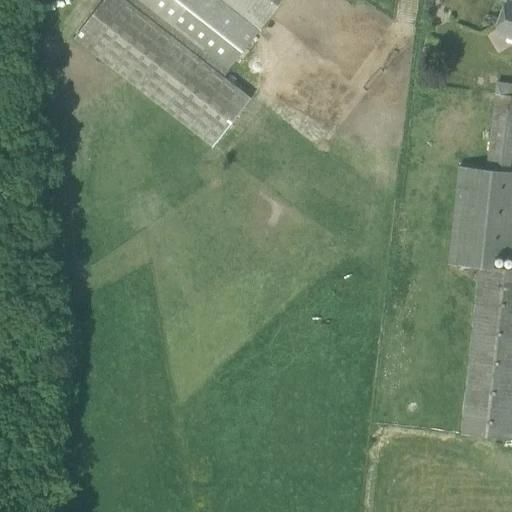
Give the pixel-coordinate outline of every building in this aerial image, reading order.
[(105,0),(76,38),(78,39),(212,144),(249,97),(223,77),(228,71),(283,0),(105,0)] [(511,2),(507,0),(494,33),(511,40),(511,2)] [(511,95),(496,94),(487,160),(510,163),(511,147),(511,95)] [(495,268),(496,254),(511,255),(511,171),(509,171),(510,163),(487,160),(487,169),(458,166),(448,264),(474,267),(479,266),(495,268)] [(462,434),(511,440),(511,426),(511,269),(495,268),(479,266),(462,434)]
